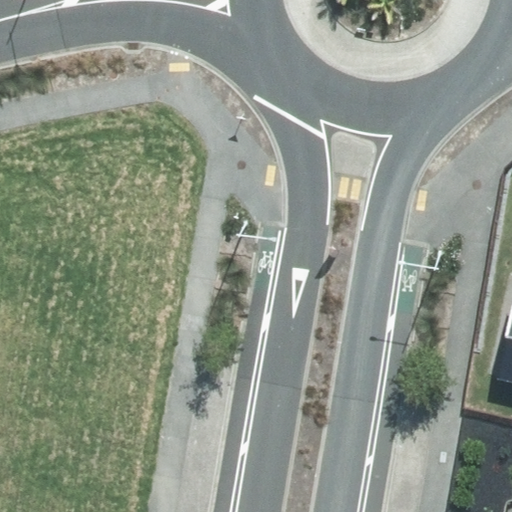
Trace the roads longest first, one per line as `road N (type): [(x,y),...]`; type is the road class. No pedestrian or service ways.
road 1 (tertiary): [(253,511),(310,205),(295,54)]
road 2 (tertiary): [(436,91),(390,203),(342,511)]
road 3 (residential): [(276,28),(146,24),(69,4)]
road 4 (tertiary): [(436,91),(360,93),(295,54)]
